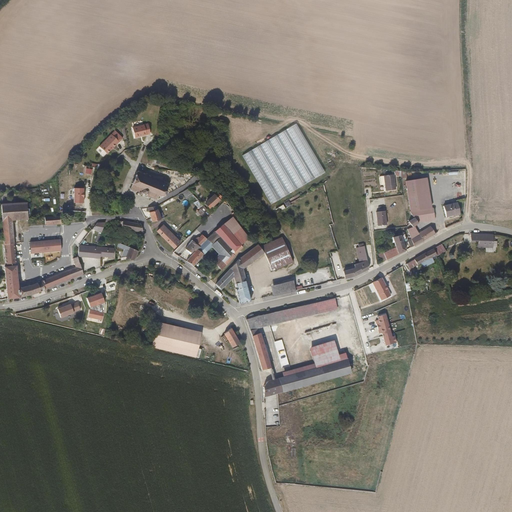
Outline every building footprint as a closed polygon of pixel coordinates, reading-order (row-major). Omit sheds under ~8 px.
[(135,139),(151,134),(148,124),(132,129),(135,139)] [(287,129),(242,153),(269,203),(314,179),(287,129)] [(119,143),(111,136),(99,148),(106,155),(113,149),(119,143)] [(163,187),(165,182),(137,172),(129,190),(130,192),(130,193),(133,194),(134,195),(138,196),(139,200),(145,202),(147,198),(151,200),(151,201),(154,201),(157,201),(159,197),(161,198),(162,199),(164,199),(165,197),(167,197),(168,197),(167,195),(169,191),(167,190),(167,188),(166,187),(165,187),(163,187)] [(385,193),(396,191),(393,172),(377,175),(379,186),(384,185),(385,193)] [(427,206),(425,176),(407,178),(410,207),(408,207),(412,214),(414,217),(434,215),(433,205),(427,206)] [(83,188),(72,187),(73,202),(83,202),(83,188)] [(187,188),(182,192),(187,199),(193,194),(187,188)] [(218,192),(218,193),(215,190),(213,192),(213,191),(206,201),(207,202),(206,203),(210,206),(211,205),(212,205),(219,195),(218,194),(219,193),(218,192)] [(119,206),(119,202),(111,202),(111,210),(120,211),(121,206),(119,206)] [(378,213),(390,211),(389,202),(376,204),(378,213)] [(445,216),(459,216),(458,204),(444,205),(445,216)] [(3,209),(4,225),(14,223),(29,222),(29,221),(28,206),(3,209)] [(69,216),(85,215),(85,207),(69,207),(69,216)] [(154,209),(151,209),(155,222),(164,220),(159,207),(154,209)] [(210,221),(213,219),(216,216),(214,214),(209,209),(208,208),(202,213),(210,221)] [(239,214),(225,227),(239,244),(242,247),(250,239),(236,217),(239,214)] [(414,217),(412,214),(407,217),(411,224),(417,220),(414,217)] [(46,227),(62,225),(62,218),(45,220),(46,227)] [(212,222),(214,221),(213,219),(210,221),(204,227),(206,229),(210,225),(212,223),(212,222)] [(6,242),(7,247),(17,246),(14,223),(4,225),(6,242)] [(109,224),(105,224),(99,231),(105,232),(109,224)] [(124,228),(125,224),(111,224),(109,231),(108,231),(107,236),(112,237),(114,230),(120,230),(121,228),(124,229),(124,228)] [(177,249),(183,243),(165,224),(158,231),(177,249)] [(140,226),(132,225),(131,230),(139,233),(140,229),(140,228),(140,226)] [(422,238),(420,239),(418,237),(411,225),(407,227),(418,246),(424,242),(422,238)] [(435,226),(418,237),(420,239),(422,238),(424,242),(439,232),(435,226)] [(233,250),(239,244),(225,227),(218,233),(223,239),(233,250)] [(403,235),(401,231),(399,232),(401,236),(395,239),(399,248),(388,254),(386,252),(382,254),(386,263),(409,251),(405,240),(403,235)] [(215,246),(223,239),(218,233),(210,241),(215,246)] [(483,246),(496,246),(497,234),(476,234),(476,241),(483,241),(483,246)] [(295,264),(294,263),(284,238),(280,240),(275,242),(262,248),(261,246),(244,256),(237,264),(218,283),(224,292),(227,288),(225,286),(237,274),(237,278),(236,278),(238,286),(237,286),(238,289),(239,289),(240,296),(242,303),(242,304),(253,301),(247,267),(265,255),(274,273),(295,264)] [(34,254),(66,251),(65,239),(33,242),(34,254)] [(193,255),(195,254),(196,255),(202,249),(209,242),(206,239),(203,242),(196,242),(188,250),(193,255)] [(226,257),(233,250),(223,239),(215,246),(221,253),(226,257)] [(215,246),(210,241),(209,242),(202,249),(207,254),(215,246)] [(432,250),(434,256),(440,252),(441,255),(450,249),(446,242),(432,250)] [(244,249),(242,247),(239,244),(233,250),(226,257),(224,260),(229,264),(236,256),(244,249)] [(133,250),(123,246),(120,245),(118,250),(131,254),(133,250)] [(7,247),(9,267),(19,266),(17,246),(7,247)] [(361,265),(364,274),(372,270),(366,247),(360,248),(357,249),(361,265)] [(102,259),(104,259),(104,250),(82,249),(81,250),(79,261),(90,261),(91,253),(102,253),(102,259)] [(207,254),(202,249),(196,255),(189,262),(196,267),(207,254)] [(115,251),(104,250),(104,259),(115,260),(115,251)] [(135,260),(140,252),(133,250),(131,254),(129,259),(123,260),(123,264),(127,262),(135,260)] [(407,272),(434,256),(432,250),(415,261),(404,266),(407,272)] [(102,253),(91,253),(90,261),(102,262),(102,259),(102,253)] [(215,261),(219,265),(224,269),(229,264),(224,260),(226,257),(221,253),(215,261)] [(200,271),(208,277),(213,272),(219,265),(215,261),(211,258),(200,271)] [(343,281),(338,262),(337,259),(334,259),(335,261),(334,261),(339,282),(343,281)] [(76,271),(47,283),(50,292),(86,278),(79,261),(74,263),(76,271)] [(217,276),(224,269),(219,265),(213,272),(217,276)] [(358,277),(364,274),(361,265),(355,267),(356,269),(354,270),(357,278),(358,277)] [(22,290),(19,266),(9,267),(13,303),(23,301),(22,290)] [(345,273),(347,280),(357,278),(354,270),(345,273)] [(217,276),(213,272),(208,277),(213,280),(217,276)] [(390,295),(381,277),(371,282),(380,300),(390,295)] [(297,291),(295,281),(272,286),(275,296),(297,291)] [(39,286),(35,287),(22,290),(23,301),(41,296),(50,292),(47,283),(39,286)] [(311,305),(314,314),(335,308),(333,300),(311,305)] [(70,319),(91,313),(87,303),(66,309),(70,319)] [(314,314),(311,305),(268,316),(271,326),(271,327),(271,328),(285,325),(284,321),(314,314)] [(391,335),(386,313),(377,315),(378,319),(375,320),(378,333),(381,332),(384,344),(396,342),(395,335),(391,335)] [(252,335),(257,355),(267,353),(262,331),(271,328),(271,327),(271,326),(268,316),(247,321),(252,335)] [(196,354),(202,332),(158,322),(153,344),(196,354)] [(240,344),(231,329),(223,334),(233,348),(240,344)] [(270,356),(267,357),(267,353),(257,355),(260,375),(270,373),(268,362),(271,362),(270,356)] [(282,384),(351,365),(350,359),(317,368),(280,378),(282,384)] [(351,365),(282,384),(278,385),(281,395),(281,397),(353,377),(351,365)] [(281,397),(281,395),(278,385),(267,388),(263,392),(265,407),(276,403),(276,399),(281,397)]
